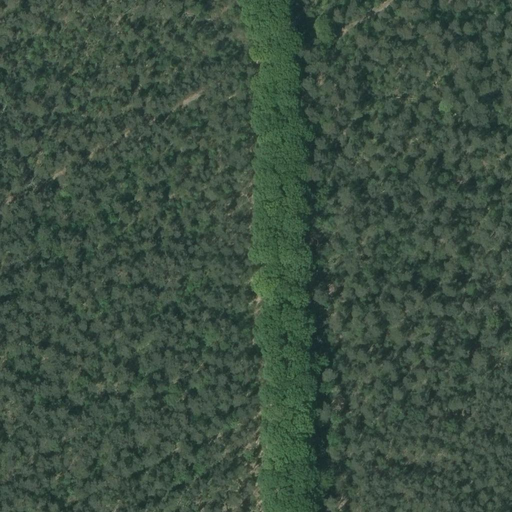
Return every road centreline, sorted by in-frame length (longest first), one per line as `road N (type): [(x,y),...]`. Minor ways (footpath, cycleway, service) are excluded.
road 1 (track): [(264,0),(276,60),(292,511)]
road 2 (track): [(0,205),(214,86),(326,43),(396,0)]
